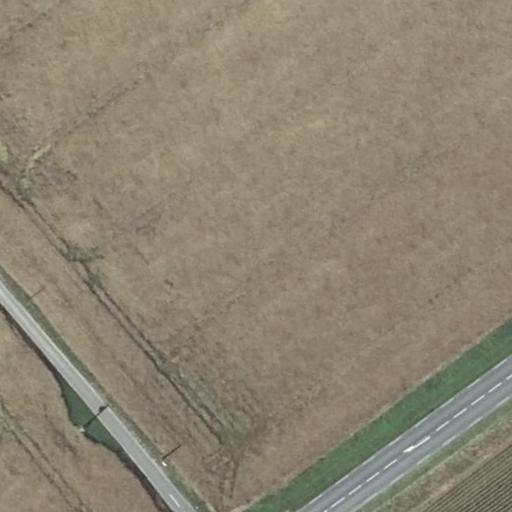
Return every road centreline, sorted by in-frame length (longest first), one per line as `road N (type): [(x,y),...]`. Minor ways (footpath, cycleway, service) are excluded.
road 1 (unclassified): [(182,511),(0,292)]
road 2 (secondary): [(511,376),(326,511)]
